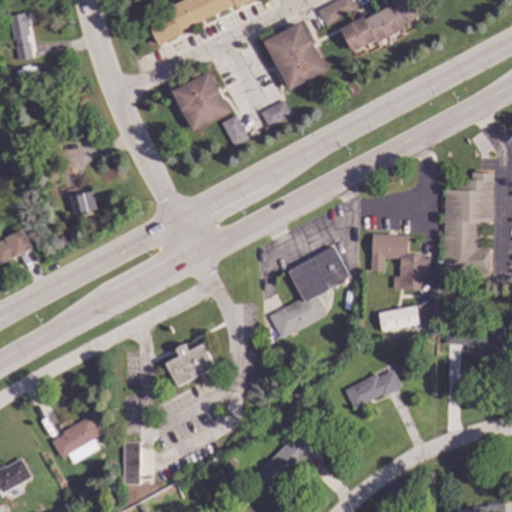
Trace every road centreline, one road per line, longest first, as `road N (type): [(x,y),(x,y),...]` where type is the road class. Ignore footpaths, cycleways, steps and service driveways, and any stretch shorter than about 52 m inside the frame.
road 1 (secondary): [(0,359),(511,84)]
road 2 (secondary): [(511,43),(0,316)]
road 3 (residential): [(83,0),(128,129),(236,343)]
road 4 (residential): [(0,401),(210,284)]
road 5 (residential): [(511,426),(435,447),(328,511)]
